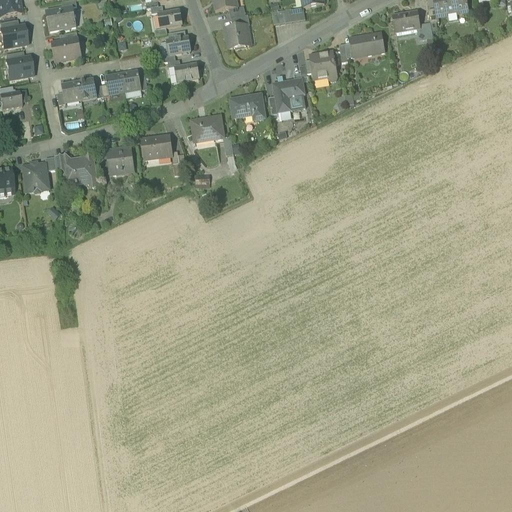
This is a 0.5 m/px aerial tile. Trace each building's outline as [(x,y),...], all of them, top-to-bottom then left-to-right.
[(0,10),(1,12),(3,20),(22,16),(18,0),(11,0),(0,2),(0,10)] [(216,0),(218,14),(230,12),(238,11),(236,0),(212,0),(213,1),(216,0)] [(301,0),(303,10),(324,7),(323,0),(301,0)] [(433,0),(435,11),(436,19),(438,19),(448,17),(448,13),(455,12),(456,16),(467,14),(464,0),(433,0)] [(62,6),(63,12),(72,10),(77,9),(76,3),(62,6)] [(47,14),(50,34),(64,32),(66,34),(69,33),(70,31),(76,30),(72,10),(63,12),(47,14)] [(292,25),(300,24),(298,11),(290,13),(292,25)] [(428,12),(430,26),(439,25),(438,19),(436,19),(435,11),(428,12)] [(159,16),(161,32),(166,31),(182,28),(179,12),(164,15),(159,16)] [(231,21),(235,21),(245,19),(244,12),(239,13),(230,15),(231,21)] [(392,18),(395,36),(417,33),(420,32),(419,28),(417,14),(392,18)] [(249,18),(245,19),(235,21),(236,30),(247,28),(247,29),(250,28),(249,18)] [(0,26),(1,32),(19,29),(18,23),(0,26)] [(433,41),(430,26),(419,28),(420,32),(417,33),(419,43),(433,41)] [(1,32),(4,51),(27,47),(24,28),(19,29),(1,32)] [(226,32),(230,52),(251,48),(251,47),(249,48),(247,36),(249,36),(247,29),(247,28),(236,30),(232,31),(226,32)] [(168,37),(169,43),(186,40),(185,34),(168,37)] [(60,39),(61,44),(78,41),(77,35),(60,39)] [(352,58),(353,61),(354,60),(353,58),(367,55),(368,58),(384,55),(381,36),(350,41),(350,46),(352,58)] [(167,43),(170,59),(175,58),(190,55),(188,39),(186,40),(169,43),(167,43)] [(52,46),(56,66),(77,62),(75,53),(80,53),(78,41),(61,44),(52,46)] [(348,65),(347,59),(345,47),(339,48),(342,66),(348,65)] [(6,58),(7,63),(24,60),(23,54),(6,58)] [(313,76),(313,78),(322,77),(323,82),(328,81),(330,83),(334,84),(336,82),(337,79),(335,68),(340,67),(337,55),(310,59),(311,63),(313,76)] [(7,63),(10,83),(33,79),(29,59),(24,60),(7,63)] [(305,64),(306,68),(307,77),(313,76),(311,63),(305,64)] [(176,70),(178,86),(199,82),(197,66),(181,69),(176,70)] [(127,76),(122,77),(126,96),(126,94),(141,92),(141,93),(142,93),(139,79),(138,73),(127,75),(127,76)] [(125,96),(126,96),(122,77),(117,78),(117,77),(106,79),(107,87),(109,99),(110,99),(110,97),(125,95),(125,96)] [(145,78),(139,79),(142,93),(148,92),(145,78)] [(83,84),(78,85),(81,104),(82,104),(82,102),(96,100),(97,102),(98,101),(95,90),(94,81),(83,83),(83,84)] [(275,100),(278,116),(305,111),(303,98),(305,98),(302,82),(273,87),(275,100)] [(81,104),(78,85),(72,86),(72,85),(61,87),(63,95),(65,107),(66,107),(66,105),(80,102),(81,104)] [(107,87),(101,88),(103,100),(109,99),(107,87)] [(101,88),(95,90),(98,101),(103,100),(101,88)] [(12,95),(0,97),(0,98),(2,112),(22,109),(19,94),(12,95)] [(254,118),(255,123),(266,121),(262,97),(231,102),(234,121),(247,119),(247,117),(254,116),(254,118)] [(269,101),(272,118),(279,117),(278,116),(275,100),(269,101)] [(191,124),(195,143),(214,140),(215,142),(223,141),(225,140),(221,118),(191,124)] [(142,142),(145,163),(172,159),(172,155),(169,139),(142,142)] [(223,141),(226,159),(234,158),(231,140),(225,140),(223,141)] [(112,168),(113,178),(122,177),(121,174),(124,174),(124,173),(130,172),(134,172),(131,150),(119,151),(120,155),(108,156),(109,169),(112,168)] [(181,178),(180,172),(178,158),(177,154),(172,155),(172,159),(175,179),(181,178)] [(65,190),(71,193),(75,188),(78,188),(78,185),(88,184),(88,187),(94,191),(97,185),(97,179),(94,177),(93,168),(95,166),(94,158),(89,155),(85,159),(71,161),(66,159),(55,160),(57,173),(63,172),(65,173),(66,178),(64,181),(65,190)] [(99,157),(101,170),(109,169),(108,156),(99,157)] [(46,166),(47,174),(57,173),(55,160),(45,162),(46,166)] [(34,194),(36,196),(40,196),(41,193),(50,192),(47,174),(46,166),(22,170),(26,196),(34,194)] [(0,198),(14,197),(13,193),(14,192),(14,186),(12,185),(11,171),(0,172),(0,198)] [(197,177),(197,187),(211,186),(211,177),(197,177)]
